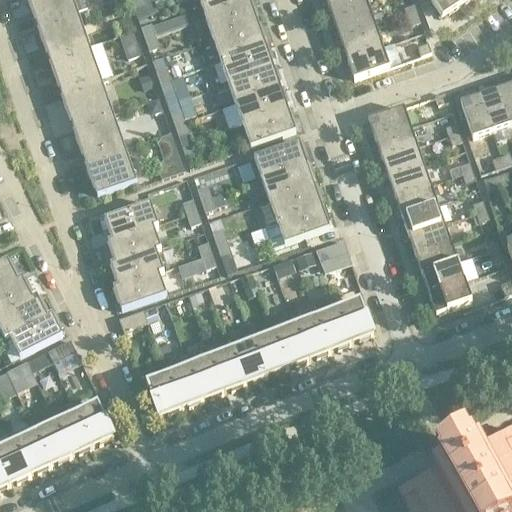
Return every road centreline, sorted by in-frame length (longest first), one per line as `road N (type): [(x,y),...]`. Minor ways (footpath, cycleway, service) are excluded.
road 1 (residential): [(83,311),(64,222),(0,44)]
road 2 (residential): [(150,465),(409,361)]
road 3 (residential): [(409,361),(325,123)]
road 4 (residential): [(325,123),(441,79),(511,32)]
road 5 (residential): [(150,465),(83,311)]
road 6 (residential): [(83,311),(0,165)]
road 7 (residential): [(325,123),(282,0)]
